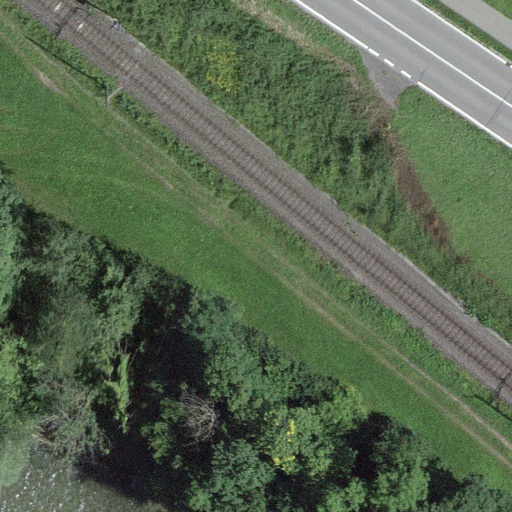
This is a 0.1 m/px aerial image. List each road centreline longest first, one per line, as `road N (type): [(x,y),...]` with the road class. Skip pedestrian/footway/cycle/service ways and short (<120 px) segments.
road 1 (track): [(511,461),(0,24)]
road 2 (secondary): [(511,108),(350,0)]
